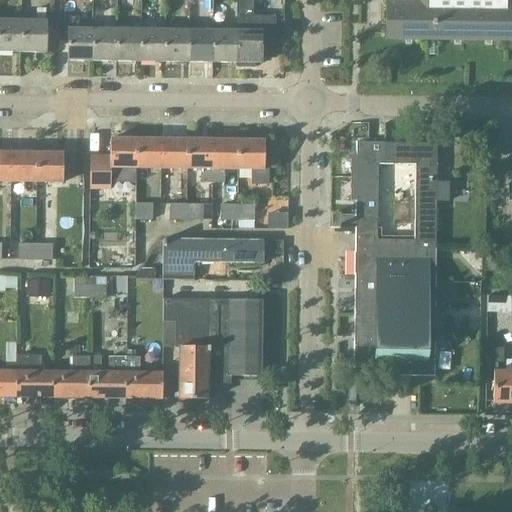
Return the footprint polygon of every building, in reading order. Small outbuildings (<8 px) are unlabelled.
[(236,63),(236,67),(254,67),(254,63),(261,63),(261,32),(274,32),(275,16),(250,16),(249,0),(236,0),(236,30),(236,63)] [(511,0),(383,0),(385,0),(385,39),(511,40),(511,0)] [(0,19),(0,52),(20,52),(20,20),(0,19)] [(20,20),(20,52),(45,53),(45,20),(20,20)] [(68,29),(67,61),(91,61),(92,29),(68,29)] [(92,29),(91,61),(115,61),(116,29),(92,29)] [(116,29),(115,61),(140,62),(140,29),(116,29)] [(140,29),(140,62),(164,62),(164,30),(140,29)] [(188,30),(164,30),(164,62),(188,62),(188,30)] [(188,30),(188,62),(212,62),(212,30),(188,30)] [(212,30),(212,62),(236,63),(236,30),(212,30)] [(89,156),(88,189),(110,189),(110,182),(135,183),(135,167),(134,167),(135,139),(109,139),(109,156),(89,156)] [(135,139),(134,167),(135,167),(160,168),(160,139),(135,139)] [(160,139),(160,168),(186,168),(186,139),(160,139)] [(186,139),(186,168),(199,168),(199,183),(212,183),(212,168),(212,139),(186,139)] [(212,168),(212,183),(222,183),(223,168),(237,168),(237,140),(212,139),(212,168)] [(237,140),(237,168),(251,169),(251,184),(267,184),(267,168),(263,168),(263,140),(237,140)] [(351,166),(351,200),(356,200),(355,215),(378,216),(379,164),(415,165),(414,239),(415,239),(414,248),(435,248),(437,142),(420,142),(412,142),(392,142),(383,142),(356,141),(356,154),(351,154),(351,166)] [(0,152),(0,181),(11,182),(11,153),(0,152)] [(11,153),(11,182),(37,182),(37,153),(11,153)] [(37,153),(37,182),(63,182),(63,154),(37,153)] [(134,204),(134,220),(151,220),(151,219),(151,204),(134,204)] [(168,204),(168,220),(186,220),(186,204),(168,204)] [(186,204),(186,220),(201,220),(202,205),(186,204)] [(219,205),(219,221),(236,221),(237,205),(219,205)] [(237,205),(236,221),(253,221),(253,206),(237,205)] [(354,279),(353,375),(434,377),(434,342),(440,342),(441,308),(435,308),(435,257),(438,257),(438,252),(435,252),(435,248),(414,248),(415,239),(414,239),(378,238),(379,227),(355,227),(354,279)] [(161,278),(192,279),(192,262),(223,263),(262,263),(262,240),(161,239),(161,278)] [(18,244),(18,259),(35,260),(36,244),(18,244)] [(36,244),(35,260),(52,260),(52,244),(36,244)] [(0,275),(0,291),(4,292),(4,288),(16,289),(16,276),(0,275)] [(73,278),(72,298),(89,298),(89,278),(73,278)] [(89,278),(89,298),(105,298),(105,286),(105,278),(89,278)] [(207,299),(161,298),(162,348),(172,348),(179,348),(179,373),(178,399),(207,400),(207,384),(207,379),(229,379),(229,376),(260,376),(261,299),(207,299)] [(493,349),(493,363),(503,363),(503,349),(493,349)] [(15,371),(15,397),(51,398),(52,372),(40,372),(41,355),(16,355),(16,358),(15,371)] [(52,372),(51,398),(88,398),(88,356),(72,356),(72,372),(52,372)] [(88,356),(88,398),(124,399),(124,357),(109,356),(109,373),(100,373),(100,356),(88,356)] [(124,357),(124,399),(161,399),(161,374),(138,373),(139,357),(124,357)] [(0,371),(0,396),(15,397),(15,371),(10,371),(0,371)] [(511,373),(493,373),(492,403),(511,403),(511,373)]
